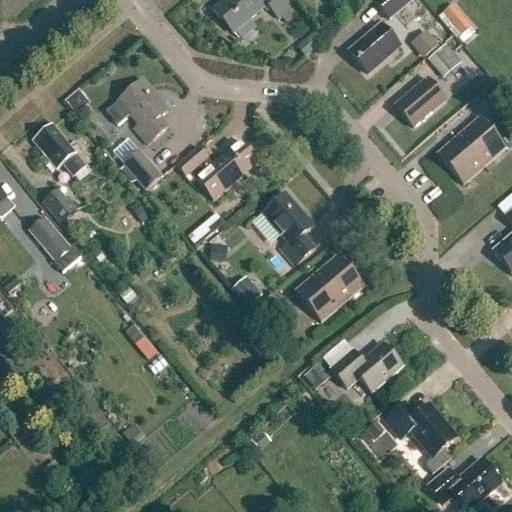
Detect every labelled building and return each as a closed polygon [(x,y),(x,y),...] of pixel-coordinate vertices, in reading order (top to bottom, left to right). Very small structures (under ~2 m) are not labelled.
[(227,0),(213,13),(233,35),(266,7),(278,21),(294,8),(287,0),(227,0)] [(376,0),(372,5),(388,23),(414,0),(376,0)] [(469,29),(450,7),(437,19),(455,41),(469,29)] [(349,55),(367,77),(400,50),(381,28),(349,55)] [(297,47),(305,55),(320,41),(312,32),(297,47)] [(408,48),(420,62),(436,49),(424,35),(408,48)] [(425,64),(441,82),(459,66),(443,48),(425,64)] [(445,104),(427,82),(395,109),(413,131),(445,104)] [(134,132),(148,148),(167,132),(159,122),(167,115),(141,84),(118,104),(139,128),(134,132)] [(498,112),(505,106),(495,94),(488,100),(498,112)] [(76,97),(66,104),(74,113),(79,109),(84,110),(85,102),(80,101),(76,97)] [(436,158),(463,188),(505,151),(479,121),(436,158)] [(75,157),(52,129),(33,144),(57,173),(63,167),(73,180),(85,170),(75,157)] [(189,177),(213,204),(240,181),(243,185),(251,178),(248,175),(259,165),(240,144),(213,167),(198,150),(176,169),(185,180),(189,177)] [(120,170),(142,197),(160,182),(138,155),(120,170)] [(36,197),(62,227),(77,214),(52,185),(36,197)] [(313,230),(285,197),(262,216),(288,246),(280,253),(294,269),(314,252),(303,239),(313,230)] [(137,207),(132,211),(141,224),(147,220),(137,207)] [(511,213),(504,219),(511,228),(511,237),(492,255),(511,277),(511,213)] [(216,217),(207,225),(214,234),(224,226),(216,217)] [(30,235),(56,264),(69,252),(43,222),(30,235)] [(197,233),(188,241),(195,250),(205,242),(197,233)] [(212,248),(211,264),(222,264),(223,249),(212,248)] [(295,295),(321,326),(364,289),(338,259),(295,295)] [(248,278),(231,293),(247,311),(264,296),(248,278)] [(131,290),(121,297),(128,307),(138,299),(131,290)] [(16,313),(0,294),(0,314),(6,322),(16,313)] [(127,336),(148,361),(156,355),(135,329),(127,336)] [(402,371),(382,347),(362,364),(353,354),(330,373),(347,392),(359,382),(372,397),(402,371)] [(332,379),(320,365),(311,372),(323,387),(332,379)] [(425,470),(432,478),(451,461),(443,452),(457,441),(428,407),(415,419),(404,406),(384,423),(401,443),(410,435),(432,461),(426,466),(425,470)] [(43,471),(50,481),(62,471),(55,462),(43,471)] [(480,463),(457,483),(448,473),(427,489),(443,508),(453,499),(464,511),(472,511),(501,487),(480,463)]
